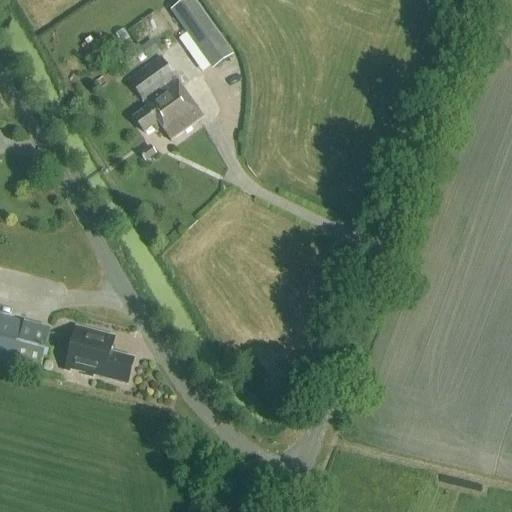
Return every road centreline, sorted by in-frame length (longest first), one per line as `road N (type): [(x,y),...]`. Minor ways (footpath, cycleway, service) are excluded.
road 1 (unclassified): [(299,475),(262,463),(232,440),(179,382),(0,72)]
road 2 (unclassified): [(299,475),(476,0)]
